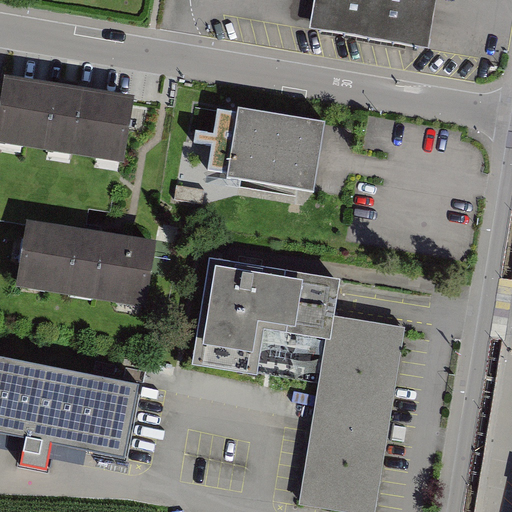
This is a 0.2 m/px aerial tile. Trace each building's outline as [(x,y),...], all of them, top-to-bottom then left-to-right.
[(435,0),(317,0),(312,33),(427,53),(435,0)] [(131,99),(0,75),(0,147),(119,168),(131,99)] [(231,116),(216,113),(212,137),(194,134),(192,148),(210,151),(205,175),(308,193),(320,125),(232,109),(231,116)] [(152,245),(19,222),(7,291),(140,314),(152,245)] [(334,282),(206,263),(190,368),(252,377),(259,332),(325,342),(329,317),(334,282)] [(325,342),(297,509),(317,511),(374,511),(406,330),(329,317),(325,342)] [(140,386),(0,358),(0,435),(24,441),(19,467),(45,473),(51,446),(125,461),(140,386)]
